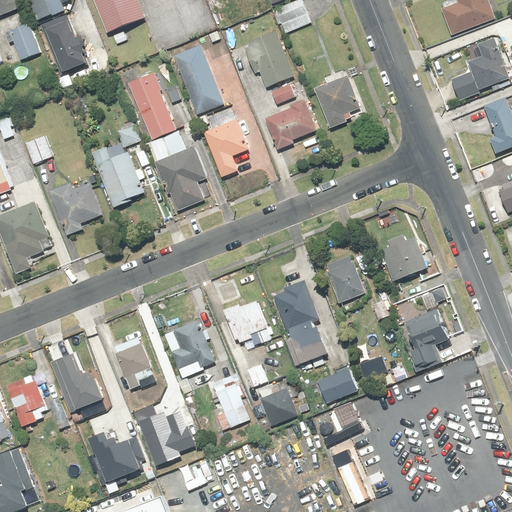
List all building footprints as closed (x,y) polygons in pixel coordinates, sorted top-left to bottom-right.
[(0,0),(0,17),(28,7),(25,0),(0,0)] [(33,0),(41,21),(70,10),(65,0),(33,0)] [(98,0),(113,34),(149,19),(140,0),(98,0)] [(313,24),(303,0),(300,0),(278,9),(289,34),(313,24)] [(492,0),(460,0),(461,2),(445,9),(455,36),(500,19),(492,0)] [(73,16),(43,27),(63,77),(73,73),(72,71),(93,63),(89,52),(92,51),(90,45),(92,44),(89,35),(83,37),(81,31),(79,32),(73,16)] [(44,52),(33,23),(8,32),(12,44),(18,42),(25,59),(44,52)] [(298,76),(278,30),(244,44),(257,74),(263,72),(270,88),(298,76)] [(511,79),(511,71),(499,37),(481,44),(486,56),(472,62),(476,71),(455,79),(463,101),(484,93),(483,90),(511,79)] [(228,104),(204,44),(176,55),(200,115),(228,104)] [(365,109),(352,76),(349,77),(346,70),(329,77),(332,83),(319,89),(334,128),(358,119),(355,113),(365,109)] [(155,140),(150,143),(171,195),(175,193),(182,210),(210,199),(203,183),(210,180),(197,147),(190,150),(159,73),(132,84),(155,140)] [(180,84),(170,88),(175,103),(186,100),(180,84)] [(293,84),(274,92),(280,105),(299,97),(293,84)] [(511,148),(511,103),(510,97),(488,106),(500,135),(494,138),(500,153),(511,148)] [(321,129),(308,98),(294,104),(295,107),(269,117),(282,149),(299,142),(298,139),(321,129)] [(235,111),(213,119),(216,130),(210,132),(226,178),(243,172),(237,156),(252,151),(240,119),(238,119),(235,111)] [(12,118),(1,122),(7,139),(18,135),(12,118)] [(120,132),(127,148),(145,140),(138,124),(120,132)] [(47,136),(28,144),(36,164),(56,156),(47,136)] [(112,147),(97,153),(121,208),(131,204),(129,200),(148,192),(143,180),(148,177),(144,168),(141,170),(133,151),(117,158),(112,147)] [(0,151),(0,197),(16,191),(0,151)] [(76,184),(54,191),(71,237),(87,230),(85,223),(106,216),(93,182),(77,188),(76,184)] [(511,182),(505,186),(506,188),(502,190),(511,212),(511,182)] [(40,201),(0,216),(0,220),(21,274),(37,268),(32,257),(47,251),(43,240),(54,236),(40,201)] [(394,248),(386,251),(398,282),(434,268),(429,254),(431,253),(428,245),(424,246),(420,237),(412,240),(410,234),(391,241),(394,248)] [(344,302),(370,292),(359,261),(353,263),(351,257),(330,265),(344,302)] [(290,293),(279,297),(292,332),(295,331),(306,364),(334,354),(324,326),(321,328),(319,323),(325,321),(310,280),(288,288),(290,293)] [(262,299),(229,311),(239,340),(242,339),(243,343),(255,339),(257,346),(274,340),(270,330),(272,329),(262,299)] [(387,300),(375,305),(381,321),(393,316),(387,300)] [(416,340),(427,335),(431,344),(443,339),(439,330),(454,323),(446,305),(408,322),(416,340)] [(201,317),(167,331),(188,378),(209,369),(208,368),(219,363),(210,341),(214,339),(210,329),(207,330),(201,317)] [(465,331),(461,321),(448,327),(452,337),(465,331)] [(142,338),(119,347),(121,353),(119,353),(134,390),(145,385),(143,381),(157,375),(154,368),(157,367),(147,343),(145,344),(142,338)] [(433,361),(427,347),(415,352),(421,366),(433,361)] [(79,353),(54,363),(74,414),(109,400),(100,377),(97,378),(94,372),(87,375),(79,353)] [(438,387),(466,373),(460,361),(431,375),(432,377),(424,382),(428,390),(437,385),(438,387)] [(265,364),(250,370),(256,387),(271,381),(265,364)] [(364,391),(354,368),(322,381),(332,404),(364,391)] [(240,375),(216,383),(220,394),(215,396),(217,403),(224,401),(228,413),(219,416),(224,431),(253,420),(245,397),(248,396),(240,375)] [(35,376),(11,385),(27,426),(42,420),(39,410),(50,405),(41,380),(37,382),(35,376)] [(57,376),(48,379),(56,396),(64,392),(57,376)] [(291,388),(263,398),(274,427),(287,422),(288,424),(294,422),(293,419),(302,415),(291,388)] [(63,397),(51,402),(63,430),(74,425),(63,397)] [(0,398),(0,426),(9,423),(0,398)] [(156,405),(137,413),(141,423),(144,422),(158,460),(183,450),(169,412),(160,415),(156,405)] [(409,448),(440,434),(428,406),(397,420),(409,448)] [(391,458),(372,414),(351,423),(356,434),(352,436),(359,452),(361,450),(369,467),(391,458)] [(492,452),(495,451),(488,433),(484,435),(481,427),(467,432),(464,424),(448,430),(468,480),(478,476),(476,469),(496,461),(492,452)] [(111,428),(91,436),(110,481),(143,467),(140,459),(148,456),(139,435),(122,442),(118,434),(114,436),(111,428)] [(441,444),(402,462),(407,477),(404,478),(413,503),(431,497),(432,501),(458,492),(441,444)] [(0,493),(2,499),(0,499),(0,505),(2,511),(12,511),(33,503),(27,490),(38,485),(21,446),(0,455),(7,473),(4,475),(8,483),(0,486),(0,493)] [(307,474),(311,483),(324,476),(319,468),(307,474)] [(390,480),(354,494),(361,511),(395,511),(390,499),(396,496),(390,480)] [(280,490),(248,503),(252,511),(291,511),(290,508),(288,509),(280,490)] [(130,507),(131,511),(171,511),(165,494),(130,507)] [(317,506),(304,511),(337,511),(332,498),(316,505),(317,506)]
